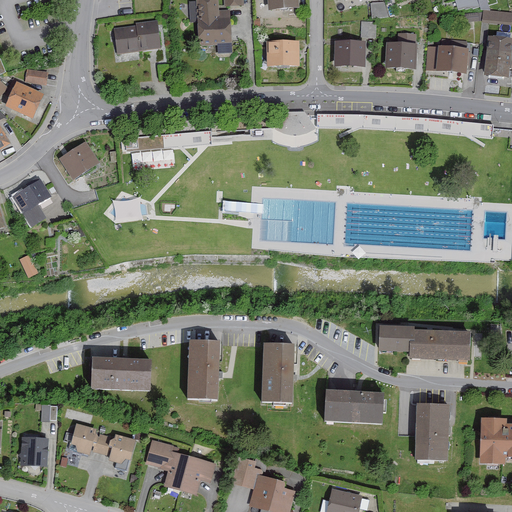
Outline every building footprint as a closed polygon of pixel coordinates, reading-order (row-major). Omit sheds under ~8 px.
[(296,0),(269,0),(270,10),(297,8),(296,0)] [(478,10),(474,0),(453,0),(458,16),(478,10)] [(217,14),(217,4),(193,5),(194,24),(199,24),(200,44),(217,44),(217,52),(230,51),(228,13),(217,14)] [(386,7),(370,7),(371,20),(386,20),(386,7)] [(511,17),(483,13),(481,24),(509,28),(511,17)] [(159,49),(156,23),(136,25),(137,28),(116,30),(119,55),(141,52),(141,51),(159,49)] [(376,24),(362,24),(362,39),(376,39),(376,24)] [(416,36),(400,36),(399,46),(389,45),(388,68),(414,69),(416,36)] [(511,45),(487,42),(482,80),(507,83),(511,45)] [(464,45),(442,43),(441,52),(436,51),(434,75),(464,78),(466,53),(463,53),(464,45)] [(297,46),(269,45),(269,67),(297,67),(297,46)] [(362,66),(362,47),(339,47),(338,65),(362,66)] [(47,75),(27,72),(25,84),(45,87),(47,75)] [(42,98),(14,86),(4,110),(31,122),(42,98)] [(295,115),(287,116),(281,127),(296,132),(310,126),(304,115),(295,115)] [(423,119),(317,116),(317,126),(415,129),(493,137),(494,127),(423,119)] [(272,121),(210,124),(211,138),(250,136),(249,131),(272,129),(272,121)] [(0,152),(9,147),(0,132),(0,152)] [(97,166),(83,145),(57,162),(71,183),(97,166)] [(172,149),(132,150),(132,162),(173,161),(172,149)] [(50,200),(38,182),(10,200),(30,231),(45,221),(37,209),(50,200)] [(224,199),(224,209),(257,211),(257,201),(224,199)] [(21,256),(27,276),(38,273),(32,253),(21,256)] [(411,333),(411,329),(378,328),(377,353),(407,354),(406,361),(466,363),(467,334),(411,333)] [(215,402),(216,345),(186,344),(185,402),(215,402)] [(289,405),(290,347),(260,346),(259,404),(289,405)] [(146,395),(147,365),(90,362),(89,392),(146,395)] [(379,426),(381,396),(324,393),(322,423),(379,426)] [(55,423),(56,408),(41,408),(40,423),(55,423)] [(446,462),(445,408),(414,408),(414,462),(446,462)] [(505,422),(480,421),(479,466),(504,466),(504,460),(511,460),(511,426),(505,426),(505,422)] [(125,474),(134,441),(113,436),(111,441),(92,436),(93,432),(75,427),(69,447),(75,449),(73,454),(88,458),(89,454),(108,459),(107,462),(115,465),(114,471),(125,474)] [(45,468),(45,442),(20,442),(20,468),(45,468)] [(210,486),(215,466),(175,456),(177,450),(151,443),(145,466),(158,470),(158,472),(166,474),(162,489),(196,497),(199,483),(210,486)] [(281,490),(282,483),(261,478),(262,473),(253,471),(255,465),(237,460),(230,487),(253,493),(249,509),(261,511),(260,511),(289,511),(294,493),(281,490)] [(357,511),(361,499),(331,491),(326,511),(357,511)]
